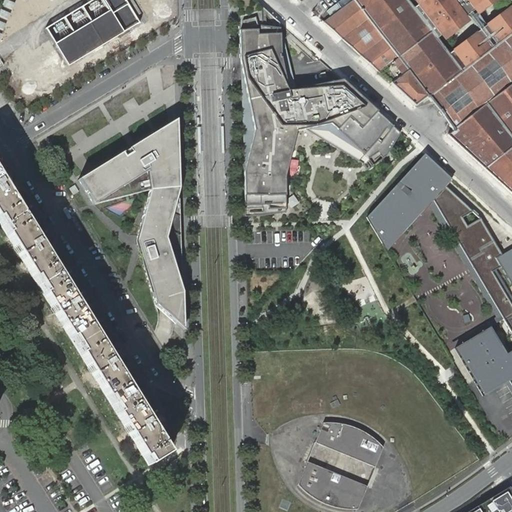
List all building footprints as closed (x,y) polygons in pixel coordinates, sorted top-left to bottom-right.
[(124,0),(92,0),(45,29),(68,66),(139,23),(124,0)] [(511,0),(354,0),(353,1),(352,0),(341,0),(329,9),(333,15),(323,23),(379,73),(393,62),(403,74),(390,84),(415,106),(427,97),(440,114),(453,131),(447,136),(511,194),(511,0)] [(264,9),(239,17),(239,27),(239,32),(240,61),(243,173),(244,197),(245,206),(245,216),(262,216),(285,213),(285,210),(285,196),(284,178),(295,132),(305,130),(338,150),(363,165),(365,168),(367,170),(386,157),(400,133),(399,132),(393,127),(377,112),(343,80),(293,90),(279,23),(264,9)] [(135,94),(124,95),(124,110),(136,109),(135,94)] [(156,305),(183,328),(182,319),(181,286),(164,235),(178,182),(177,173),(177,151),(174,117),(130,145),(78,173),(93,200),(146,166),(147,183),(136,241),(156,305)] [(451,180),(424,155),(366,218),(387,251),(429,205),(432,201),(503,319),(511,334),(511,351),(506,355),(490,328),(454,349),(482,397),(508,381),(511,387),(511,249),(502,255),(499,250),(480,219),(467,226),(462,218),(473,212),(446,187),(451,180)] [(0,159),(0,220),(149,459),(176,442),(0,159)] [(452,344),(454,349),(490,328),(503,319),(432,201),(429,205),(496,318),(452,344)] [(323,423),(315,443),(374,468),(382,448),(377,442),(370,437),(360,431),(356,429),(342,425),(331,423),(323,423)] [(366,487),(306,462),(298,484),(306,493),(315,499),(322,503),(328,506),(337,508),(346,509),(357,509),(366,487)] [(511,511),(511,495),(509,494),(506,493),(503,492),(497,494),(466,511),(511,511)]
